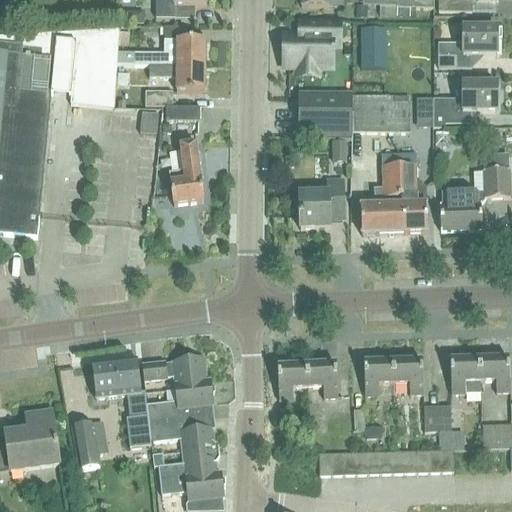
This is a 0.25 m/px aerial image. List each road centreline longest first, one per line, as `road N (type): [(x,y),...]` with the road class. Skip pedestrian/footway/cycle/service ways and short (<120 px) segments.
road 1 (residential): [(247,263),(253,0)]
road 2 (residential): [(250,307),(511,298)]
road 3 (residential): [(0,341),(250,307)]
road 4 (residential): [(244,506),(250,307)]
